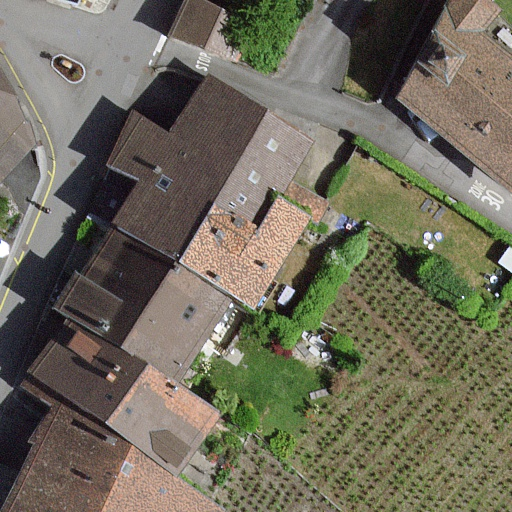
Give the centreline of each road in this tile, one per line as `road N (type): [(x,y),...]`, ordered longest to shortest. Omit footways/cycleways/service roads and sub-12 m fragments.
road 1 (residential): [(131,42),(0,350)]
road 2 (residential): [(131,42),(0,0)]
